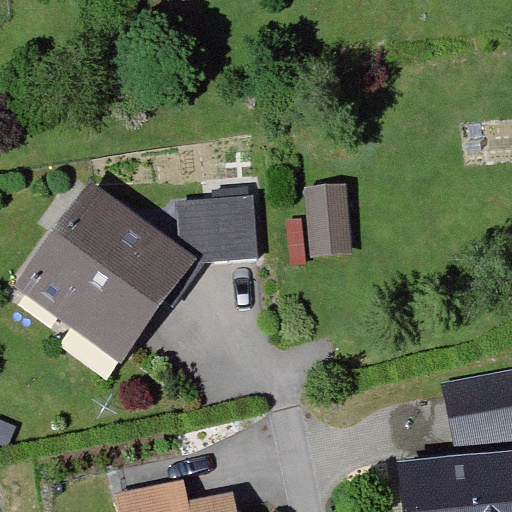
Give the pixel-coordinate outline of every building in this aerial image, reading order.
[(303,190),(307,254),(350,252),(346,188),(303,190)] [(18,283),(125,358),(183,277),(188,270),(174,260),(81,195),(18,283)] [(250,200),(180,205),(184,262),(254,257),(250,200)] [(511,381),(440,393),(452,466),(511,456),(511,381)] [(392,511),(511,511),(511,468),(390,479),(392,511)] [(110,511),(109,511),(232,511),(232,510),(222,511),(176,511),(174,498),(110,511)]
